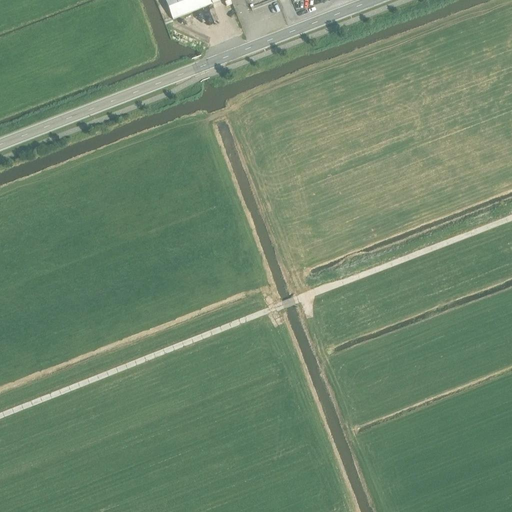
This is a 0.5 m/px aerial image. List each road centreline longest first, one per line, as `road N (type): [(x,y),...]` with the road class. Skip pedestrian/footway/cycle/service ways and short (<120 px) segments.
road 1 (track): [(0,415),(304,297),(380,511)]
road 2 (tertiary): [(0,146),(377,0)]
road 3 (track): [(304,297),(511,219)]
